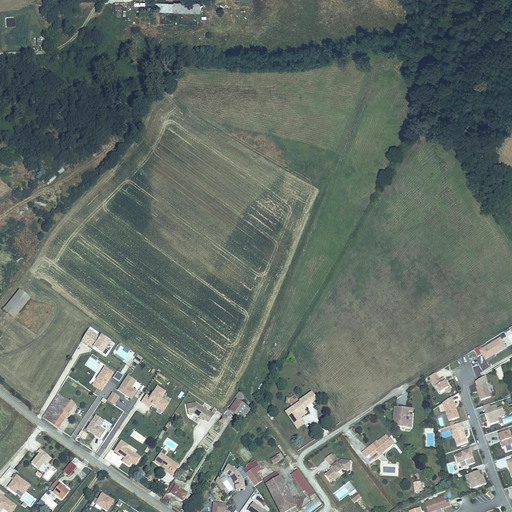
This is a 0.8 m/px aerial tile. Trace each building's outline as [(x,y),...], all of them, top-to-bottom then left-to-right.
[(159,11),(200,12),(201,1),(159,1),(159,11)] [(4,309),(6,311),(15,318),(30,298),(19,289),(4,309)] [(111,340),(100,333),(99,336),(88,329),(80,341),(102,354),(111,340)] [(494,354),(493,353),(495,352),(496,353),(496,354),(507,348),(502,339),(489,347),(489,346),(483,349),(481,346),(475,350),(479,356),(483,354),(486,359),(494,354)] [(102,391),(114,372),(103,365),(91,385),(102,391)] [(496,369),(500,380),(505,379),(501,368),(496,369)] [(136,391),(131,388),(136,381),(128,375),(118,390),(131,399),(136,391)] [(448,389),(442,379),(438,381),(436,378),(430,381),(434,388),(435,388),(439,394),(444,391),(448,389)] [(491,396),(487,383),(477,386),(482,400),(491,396)] [(168,402),(161,398),(165,391),(157,385),(149,397),(145,394),(141,401),(149,407),(151,403),(163,411),(168,402)] [(297,410),(303,406),(316,397),(311,389),(298,399),(299,400),(285,410),(297,428),(305,422),(299,413),(297,410)] [(113,405),(119,396),(112,392),(107,401),(113,405)] [(58,394),(44,415),(57,423),(70,402),(58,394)] [(460,417),(457,408),(455,407),(453,402),(454,401),(453,396),(444,402),(450,420),(460,417)] [(237,398),(231,407),(233,409),(232,411),(243,419),(249,410),(244,407),(246,404),(237,398)] [(215,415),(197,403),(188,405),(190,415),(195,413),(204,419),(204,418),(211,422),(215,415)] [(506,414),(503,407),(498,409),(497,405),(491,407),(490,404),(484,406),(490,424),(499,420),(498,417),(506,414)] [(396,408),(395,411),(399,411),(398,421),(400,426),(408,427),(408,421),(412,422),(413,410),(396,408)] [(96,415),(86,429),(100,438),(105,431),(99,427),(103,420),(96,415)] [(469,443),(464,427),(454,431),(459,446),(469,443)] [(511,444),(511,437),(508,427),(500,430),(501,434),(500,434),(501,438),(502,441),(501,442),(503,447),(511,444)] [(81,429),(77,436),(84,440),(88,434),(81,429)] [(352,429),(346,432),(349,437),(355,434),(352,429)] [(370,450),(365,454),(370,462),(394,445),(388,437),(386,435),(378,441),(378,442),(369,449),(370,450)] [(362,450),(365,454),(370,450),(369,449),(378,442),(378,441),(376,439),(362,449),(362,450)] [(140,457),(126,448),(128,446),(121,441),(114,451),(124,458),(122,461),(129,466),(131,463),(135,465),(140,457)] [(475,463),(469,446),(461,449),(462,453),(455,455),(458,463),(467,460),(468,465),(475,463)] [(48,463),(51,460),(39,451),(37,454),(38,456),(35,460),(36,461),(35,462),(34,461),(31,465),(38,471),(43,465),(46,461),(48,463)] [(162,452),(157,461),(167,467),(166,469),(175,475),(181,465),(162,452)] [(333,466),(325,471),(331,480),(337,475),(336,474),(339,472),(344,468),(351,469),(352,459),(343,458),(340,461),(333,452),(327,457),(333,466)] [(278,454),(270,459),(272,462),(280,457),(278,454)] [(497,461),(499,468),(508,465),(507,461),(505,461),(504,459),(497,461)] [(74,473),(77,470),(75,468),(70,463),(63,473),(68,477),(72,472),(74,473)] [(243,479),(239,474),(243,471),(240,467),(236,470),(227,466),(223,473),(230,477),(234,483),(236,490),(244,489),(243,479)] [(262,481),(252,469),(245,474),(247,476),(254,487),(262,481)] [(486,484),(483,476),(481,477),(479,471),(466,476),(467,480),(470,479),(473,489),(486,484)] [(267,485),(282,477),(279,472),(264,481),(267,485)] [(341,475),(339,472),(336,474),(337,475),(331,480),(333,481),(341,475)] [(30,485),(15,474),(12,478),(14,479),(8,487),(15,492),(17,489),(24,494),(30,485)] [(225,488),(217,477),(215,482),(221,490),(225,488)] [(285,511),(298,505),(282,477),(267,485),(282,511),(285,511)] [(62,502),(69,494),(55,482),(48,490),(62,502)] [(174,484),(169,492),(174,495),(178,487),(174,484)] [(33,488),(40,492),(39,493),(41,494),(44,491),(35,485),(33,488)] [(178,487),(174,495),(185,502),(189,494),(178,487)] [(341,487),(336,495),(341,498),(346,491),(341,487)] [(11,511),(16,506),(0,493),(0,511),(1,511),(3,508),(8,511),(11,511)] [(361,498),(357,493),(351,498),(354,503),(361,498)] [(108,511),(114,501),(102,494),(96,504),(108,511)] [(427,511),(429,511),(450,505),(448,499),(445,500),(444,496),(425,502),(427,511)] [(267,511),(254,502),(248,510),(250,511),(267,511)] [(223,511),(223,509),(225,509),(226,504),(214,503),(212,511),(223,511)]
